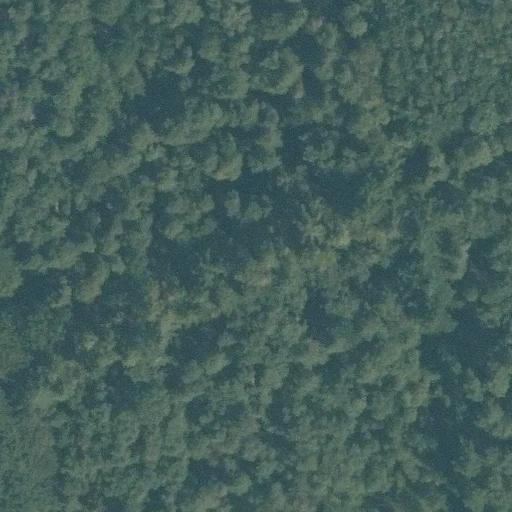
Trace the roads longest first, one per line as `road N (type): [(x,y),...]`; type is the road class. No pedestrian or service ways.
road 1 (track): [(511,88),(7,345)]
road 2 (track): [(42,511),(0,305)]
